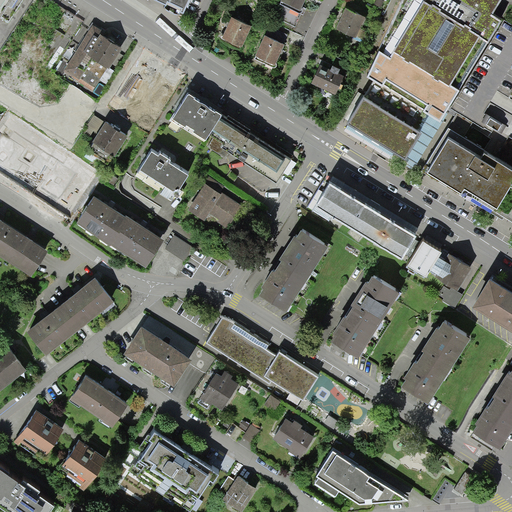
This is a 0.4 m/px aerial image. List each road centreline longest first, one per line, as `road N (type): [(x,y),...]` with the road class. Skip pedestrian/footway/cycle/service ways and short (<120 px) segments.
road 1 (residential): [(228,295),(511,478)]
road 2 (residential): [(89,347),(307,501),(311,511)]
road 3 (secondary): [(325,143),(511,257)]
road 4 (residential): [(0,190),(132,275),(156,281)]
road 5 (residential): [(325,143),(228,295)]
road 6 (residential): [(276,111),(331,0)]
